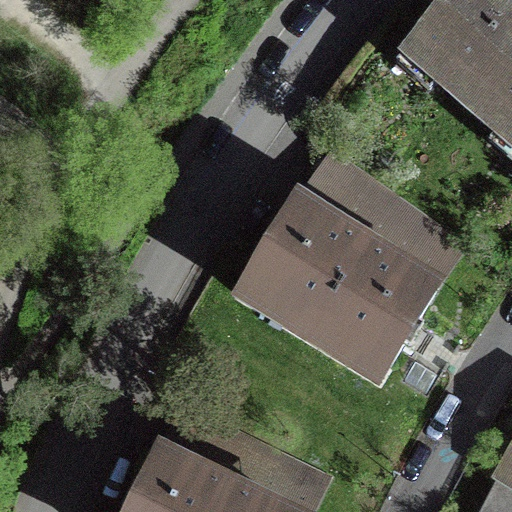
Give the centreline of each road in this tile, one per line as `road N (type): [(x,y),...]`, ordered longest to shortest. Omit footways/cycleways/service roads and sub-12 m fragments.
road 1 (residential): [(339,0),(161,263),(104,364),(44,511)]
road 2 (residential): [(413,511),(511,341)]
